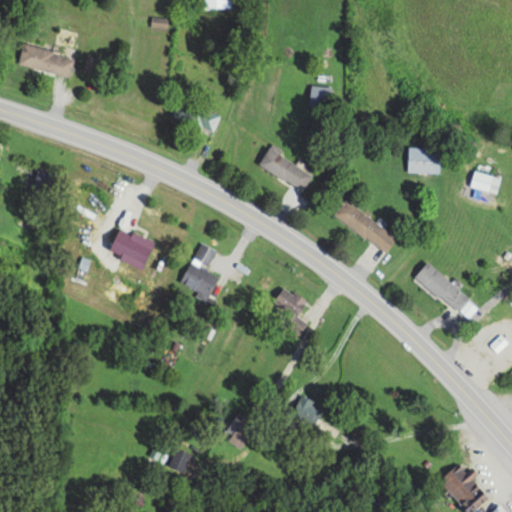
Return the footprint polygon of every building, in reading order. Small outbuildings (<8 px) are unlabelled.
[(74,56),(22,43),(17,64),(69,77),(74,56)] [(216,111),(192,110),(192,127),(216,128),(216,111)] [(439,172),(439,147),(407,147),(407,172),(439,172)] [(311,171),(266,149),(258,167),(303,188),(311,171)] [(498,174),(472,172),(471,188),(497,190),(498,174)] [(333,214),(386,252),(397,236),(344,199),(333,214)] [(157,226),(176,233),(179,226),(160,219),(157,226)] [(214,251),(202,243),(193,256),(206,264),(214,251)] [(426,261),(414,276),(466,319),(478,305),(426,261)] [(217,275),(189,262),(179,283),(208,296),(217,275)] [(305,299),(282,286),(272,303),(296,317),(305,299)] [(500,356),(511,344),(511,323),(508,319),(485,342),(500,356)] [(323,408),(301,394),(291,410),(313,424),(323,408)] [(225,429),(231,433),(227,439),(239,447),(255,424),(237,411),(225,429)] [(468,474),(457,463),(438,480),(467,511),(469,511),(489,494),(470,472),(468,474)] [(507,511),(499,503),(489,511),(507,511)]
